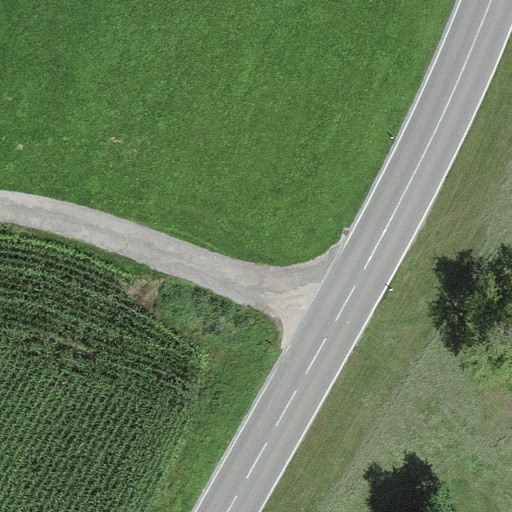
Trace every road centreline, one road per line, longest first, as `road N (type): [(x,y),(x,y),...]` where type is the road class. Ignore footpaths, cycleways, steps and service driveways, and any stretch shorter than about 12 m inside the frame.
road 1 (tertiary): [(493,0),(337,325),(232,511)]
road 2 (track): [(0,217),(52,219),(337,325)]
